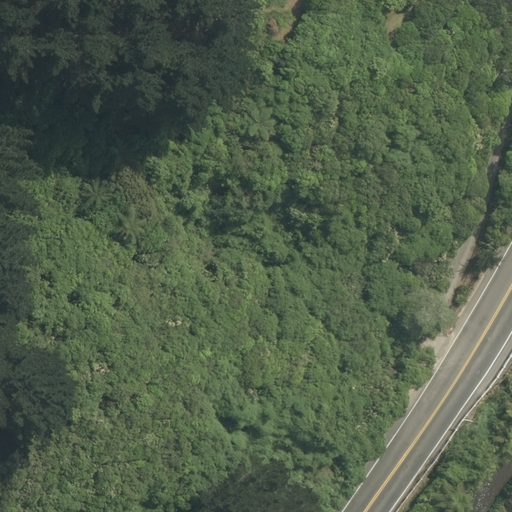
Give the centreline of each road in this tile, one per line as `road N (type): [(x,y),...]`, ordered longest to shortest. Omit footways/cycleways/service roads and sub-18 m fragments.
road 1 (residential): [(454,385),(438,348),(439,321),(511,87)]
road 2 (secondary): [(363,511),(454,385)]
